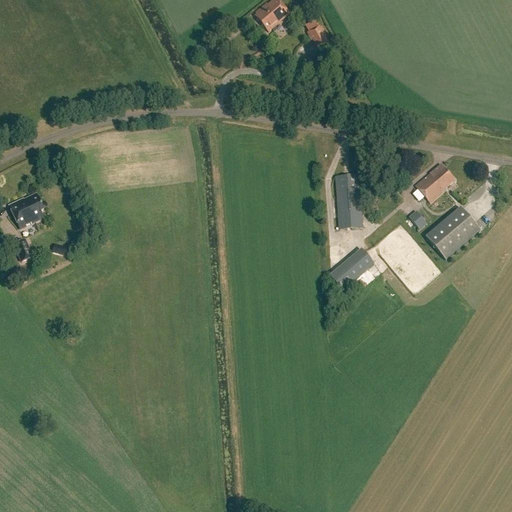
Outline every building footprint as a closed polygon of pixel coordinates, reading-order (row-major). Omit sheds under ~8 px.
[(268,35),(290,16),(276,0),(268,7),(267,5),(255,15),(256,16),(254,18),(268,35)] [(294,26),(290,21),(286,25),(290,30),(294,26)] [(330,48),(321,28),(307,34),(311,43),(313,42),(316,48),(314,49),(317,54),(330,48)] [(446,192),(445,190),(455,181),(441,165),(416,187),(431,205),(446,192)] [(360,176),(337,178),(340,231),(363,229),(360,176)] [(44,219),(40,213),(44,211),(37,196),(26,202),(25,200),(10,208),(21,230),(44,219)] [(426,239),(446,263),(481,233),(461,209),(426,239)] [(409,220),(420,233),(427,226),(416,213),(409,220)] [(1,243),(6,252),(13,249),(9,239),(1,243)] [(33,259),(25,242),(14,247),(22,264),(33,259)] [(69,250),(54,246),(52,254),(67,258),(69,250)] [(340,292),(373,265),(360,249),(327,276),(340,292)]
